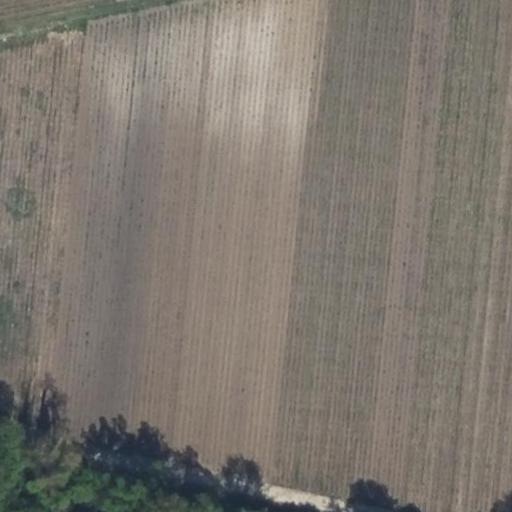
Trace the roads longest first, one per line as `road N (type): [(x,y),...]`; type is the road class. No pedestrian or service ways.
road 1 (track): [(351,511),(135,468),(0,427)]
road 2 (track): [(0,37),(164,0)]
